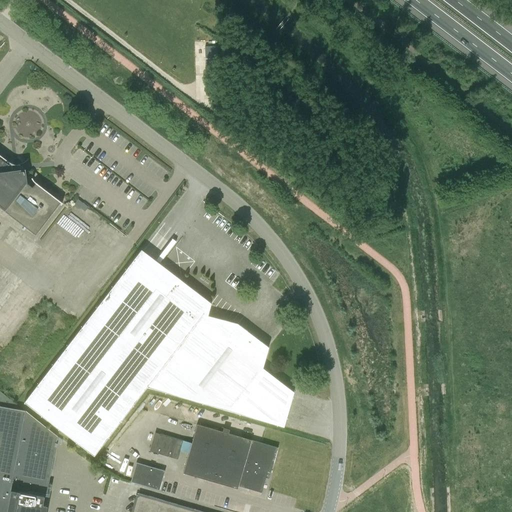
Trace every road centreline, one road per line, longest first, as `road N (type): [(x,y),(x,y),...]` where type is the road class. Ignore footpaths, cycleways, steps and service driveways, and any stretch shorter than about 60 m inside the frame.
road 1 (tertiary): [(0,19),(209,178),(297,272),(330,353),(338,397),(340,446),(328,511)]
road 2 (motorway): [(333,0),(436,105),(471,172),(494,293),(510,511)]
road 3 (track): [(511,133),(347,0)]
road 4 (unknown): [(142,219),(105,267),(86,276),(45,272),(0,242)]
road 5 (unknown): [(101,96),(60,156),(142,219)]
road 6 (motorway): [(413,0),(511,75)]
